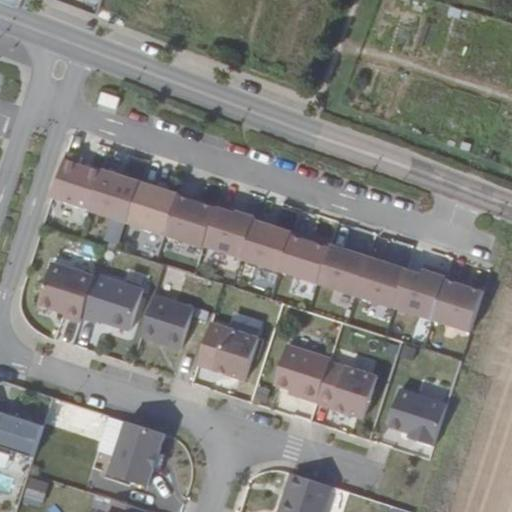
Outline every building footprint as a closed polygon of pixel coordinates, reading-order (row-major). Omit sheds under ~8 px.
[(104,167),(68,155),(55,196),(91,207),(104,167)] [(145,180),(104,167),(91,207),(132,220),(145,180)] [(183,192),(145,180),(132,220),(170,233),(183,192)] [(218,204),(183,192),(170,233),(205,244),(218,204)] [(256,216),(218,204),(205,244),(243,256),(256,216)] [(296,230),(256,216),(243,256),(282,269),(296,230)] [(335,243),(296,230),(282,269),(322,282),(335,243)] [(361,294),(373,256),(335,243),(322,282),(361,294)] [(411,268),(373,256),(361,294),(399,306),(411,268)] [(67,317),(83,323),(85,317),(98,276),(54,261),(41,303),(68,313),(67,317)] [(399,306),(436,318),(449,278),(450,277),(427,268),(426,273),(411,268),(399,306)] [(145,288),(99,273),(98,276),(85,317),(100,322),(101,319),(132,330),(145,288)] [(436,318),(474,331),(487,290),(449,278),(436,318)] [(156,297),(144,335),(184,349),(197,310),(156,297)] [(261,337),(230,327),(216,369),(248,380),(261,337)] [(302,397),(320,402),(333,361),(289,347),(278,385),(303,391),(302,397)] [(380,374),(348,365),(336,409),(367,418),(380,374)] [(419,440),(437,446),(450,405),(404,388),(392,425),(421,435),(419,440)] [(47,425),(0,409),(0,445),(17,451),(37,458),(47,425)] [(165,434),(128,422),(111,474),(149,486),(165,434)] [(0,445),(0,451),(15,456),(17,451),(0,445)] [(326,511),(335,486),(294,474),(282,511),(326,511)] [(30,478),(23,498),(41,504),(48,484),(30,478)] [(146,511),(147,510),(115,499),(110,511),(146,511)]
